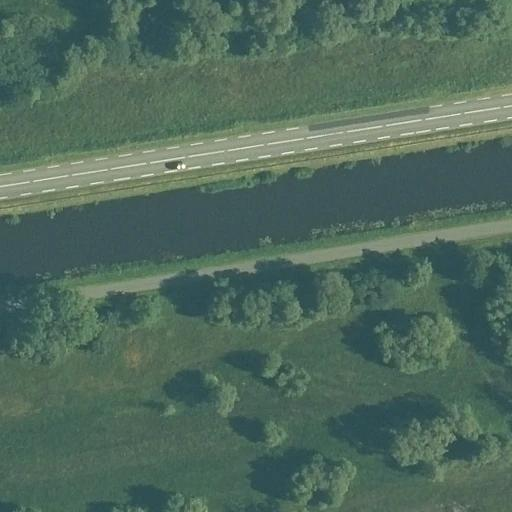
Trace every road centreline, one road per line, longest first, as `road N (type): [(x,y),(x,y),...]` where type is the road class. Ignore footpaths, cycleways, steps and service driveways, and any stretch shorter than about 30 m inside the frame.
road 1 (unclassified): [(0,310),(511,227)]
road 2 (primary): [(511,108),(0,189)]
